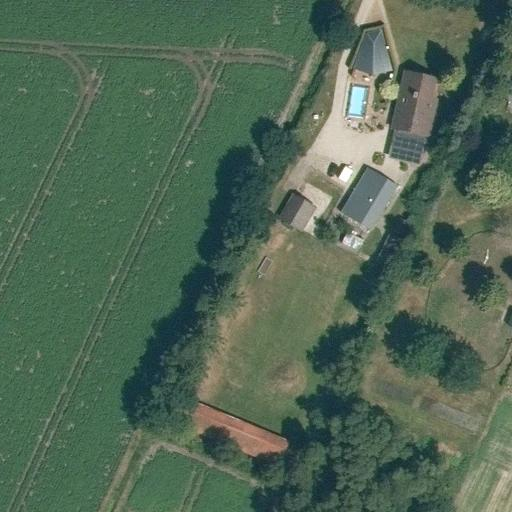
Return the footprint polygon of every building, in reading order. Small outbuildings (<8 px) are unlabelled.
[(348,69),(377,75),(385,32),(357,26),(348,69)] [(424,154),(428,137),(437,96),(432,94),(435,81),(404,74),(392,129),(401,131),(397,148),(424,154)] [(370,232),(378,218),(397,187),(367,170),(349,201),(340,214),(370,232)] [(293,195),(278,220),(291,228),(306,203),(293,195)] [(339,271),(321,331),(346,338),(364,279),(339,271)] [(289,443),(246,426),(236,451),(278,469),(289,443)]
